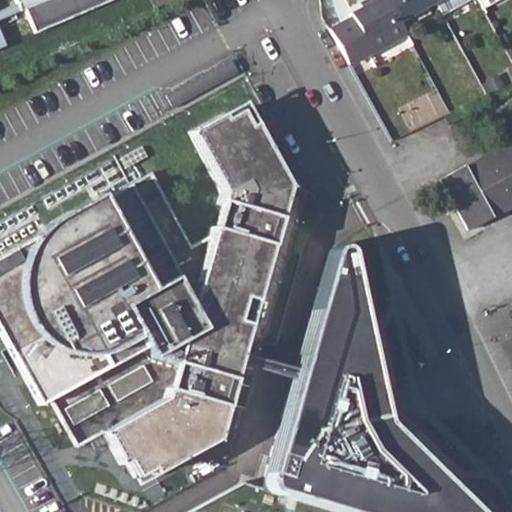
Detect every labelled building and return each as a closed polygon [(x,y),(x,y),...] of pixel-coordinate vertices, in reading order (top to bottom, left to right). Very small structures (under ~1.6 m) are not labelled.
[(15,0),(17,3),(0,10),(0,49),(6,46),(0,31),(0,20),(26,10),(36,33),(113,0),(15,0)] [(349,19),(328,30),(348,65),(403,34),(397,22),(385,0),(366,0),(362,3),(364,7),(348,16),(349,19)] [(385,0),(397,22),(432,2),(431,0),(385,0)] [(31,231),(0,248),(0,337),(36,403),(47,397),(73,445),(99,430),(118,462),(123,460),(132,475),(148,467),(151,472),(215,437),(237,360),(240,349),(247,326),(253,327),(263,292),(257,290),(289,179),(253,115),(248,118),(239,102),(223,111),(220,106),(187,124),(222,187),(209,230),(190,241),(148,166),(100,193),(97,188),(48,215),(31,231)] [(511,140),(439,180),(467,231),(511,205),(511,140)] [(384,411),(348,247),(345,242),(340,239),(335,240),(331,244),(296,364),(293,376),(261,487),(347,511),(481,511),(392,424),(394,422),(394,419),(394,415),(393,415),(392,414),(389,411),(384,411)] [(268,369),(293,376),(296,364),(272,358),(240,349),(237,360),(268,369)]
